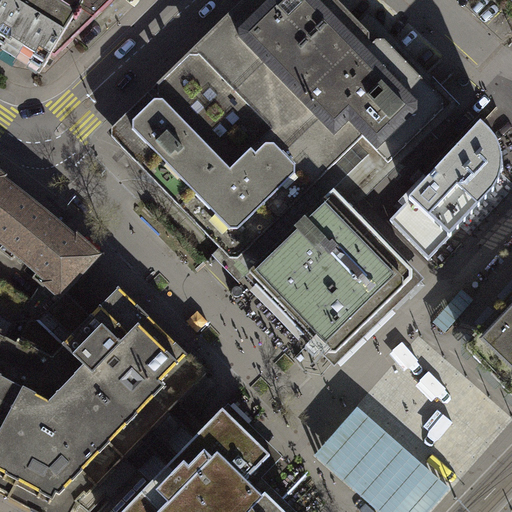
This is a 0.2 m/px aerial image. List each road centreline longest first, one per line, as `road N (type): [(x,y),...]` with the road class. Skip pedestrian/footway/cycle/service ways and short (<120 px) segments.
road 1 (residential): [(293,393),(45,137)]
road 2 (tertiary): [(45,137),(65,127),(192,0)]
